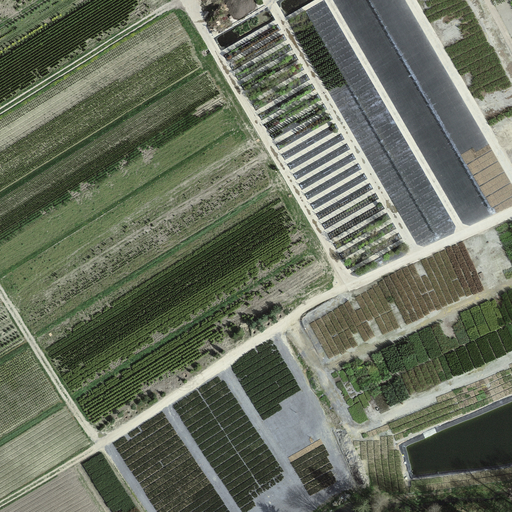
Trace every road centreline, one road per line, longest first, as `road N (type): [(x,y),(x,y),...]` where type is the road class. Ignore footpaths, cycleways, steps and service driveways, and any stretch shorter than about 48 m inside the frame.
road 1 (track): [(511,215),(352,288),(0,508)]
road 2 (track): [(425,443),(352,288),(182,0)]
road 3 (track): [(0,111),(178,0)]
road 4 (track): [(409,0),(511,178)]
road 5 (track): [(337,262),(510,176)]
road 6 (track): [(100,448),(0,290)]
